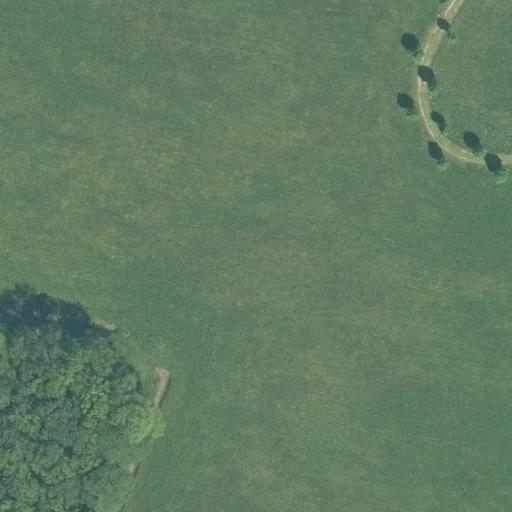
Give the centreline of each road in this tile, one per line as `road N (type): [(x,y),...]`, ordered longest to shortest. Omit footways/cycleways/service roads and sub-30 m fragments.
road 1 (track): [(94,511),(138,395),(137,363),(118,350),(0,327)]
road 2 (track): [(453,0),(419,70),(424,113),(456,149),(511,157)]
